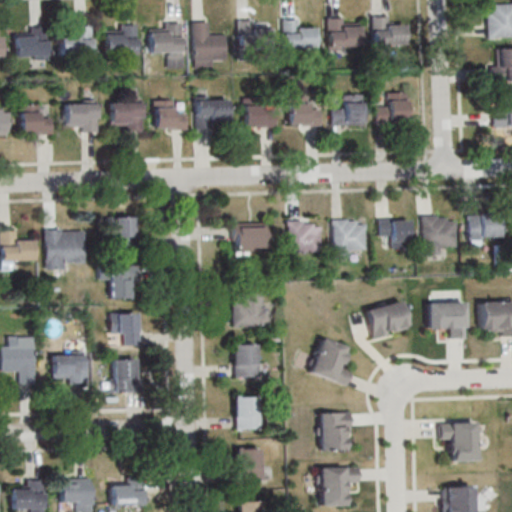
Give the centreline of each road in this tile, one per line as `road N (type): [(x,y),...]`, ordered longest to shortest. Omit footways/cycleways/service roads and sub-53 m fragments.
road 1 (residential): [(511,165),(0,180)]
road 2 (residential): [(191,511),(182,175)]
road 3 (residential): [(511,379),(403,384),(396,399),(399,511)]
road 4 (residential): [(187,428),(0,434)]
road 5 (residential): [(448,167),(439,0)]
